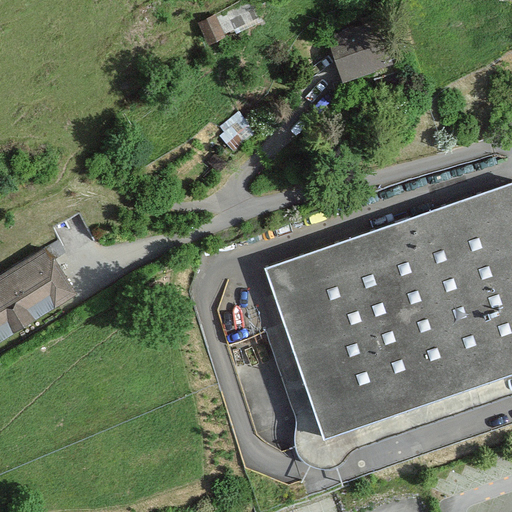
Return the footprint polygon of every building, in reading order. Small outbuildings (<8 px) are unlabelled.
[(218,12),(201,19),(210,39),(227,31),(218,12)] [(373,25),(328,39),(341,81),(386,67),(373,25)] [(220,122),(230,143),(253,132),(243,111),(220,122)] [(511,188),(267,271),(326,444),(511,380),(511,188)] [(0,339),(75,295),(48,249),(0,276),(0,339)]
